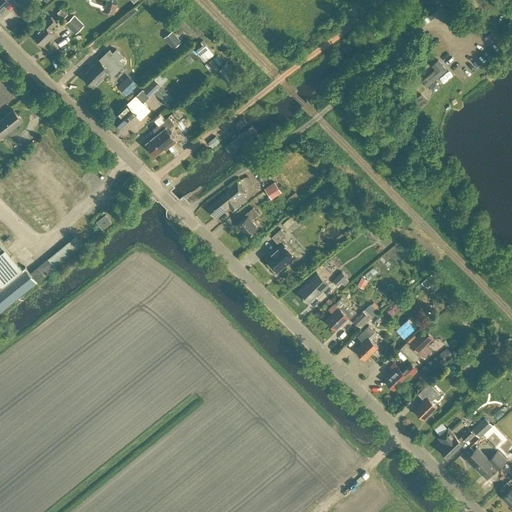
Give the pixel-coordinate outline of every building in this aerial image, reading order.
[(0,0),(0,11),(11,1),(9,0),(0,0)] [(112,0),(108,12),(114,14),(117,5),(116,4),(117,2),(117,1),(116,0),(112,0)] [(58,13),(64,18),(68,14),(62,8),(58,13)] [(65,23),(75,34),(85,24),(75,14),(65,23)] [(57,22),(51,17),(44,24),(44,25),(33,36),(43,45),(54,34),(49,29),(57,22)] [(172,31),(165,37),(174,48),(181,41),(172,31)] [(194,46),(198,51),(196,52),(205,62),(214,53),(202,39),(194,46)] [(93,85),(109,69),(119,60),(111,52),(101,61),(99,60),(83,76),(93,85)] [(447,70),(438,60),(431,66),(434,69),(421,81),(427,87),(447,70)] [(218,71),(239,95),(246,89),(225,65),(218,71)] [(125,78),(118,86),(127,95),(134,87),(125,78)] [(143,90),(149,97),(150,97),(161,85),(154,79),(143,90)] [(121,123),(122,125),(130,118),(131,119),(137,114),(141,119),(151,110),(143,103),(144,102),(149,97),(143,90),(143,89),(136,95),(127,103),(118,111),(119,113),(113,118),(119,125),(121,123)] [(166,91),(160,98),(168,106),(174,99),(166,91)] [(417,95),(415,103),(423,105),(425,97),(417,95)] [(22,121),(13,110),(0,120),(0,133),(3,137),(8,133),(10,135),(12,136),(16,133),(17,130),(15,127),(22,121)] [(173,123),(168,116),(152,128),(157,134),(146,143),(154,154),(164,147),(165,148),(176,140),(167,128),(173,123)] [(257,130),(252,124),(223,146),(228,152),(257,130)] [(216,136),(209,142),(213,146),(219,140),(216,136)] [(37,143),(33,159),(47,163),(50,154),(43,152),(45,145),(37,143)] [(246,192),(237,181),(227,189),(228,190),(208,207),(216,217),(229,206),(233,210),(240,204),(237,200),(246,192)] [(264,188),(271,198),(285,189),(281,184),(278,186),(274,181),(264,188)] [(257,227),(250,219),(258,213),(253,207),(246,213),(248,216),(237,224),(246,235),(257,227)] [(103,229),(112,222),(106,215),(97,222),(103,229)] [(296,258),(284,244),(286,242),(282,238),(286,235),(281,229),(272,237),(280,246),(265,258),(277,271),(288,262),(290,264),(296,258)] [(0,309),(56,264),(51,259),(38,270),(36,268),(30,273),(24,266),(21,269),(0,243),(0,309)] [(318,273),(316,274),(299,292),(308,302),(315,296),(316,297),(329,284),(318,273)] [(337,285),(345,277),(341,273),(332,281),(337,285)] [(362,277),(357,285),(364,288),(368,280),(362,277)] [(354,313),(339,297),(327,309),(332,313),(326,319),(335,329),(348,316),(349,318),(354,313)] [(365,309),(373,317),(380,310),(373,303),(372,304),(371,303),(365,309)] [(358,326),(367,316),(362,311),(353,321),(358,326)] [(396,331),(404,340),(417,328),(409,319),(396,331)] [(377,347),(368,337),(374,331),(368,325),(357,335),(363,341),(355,349),(365,359),(377,347)] [(424,328),(409,342),(418,352),(433,338),(424,328)] [(447,347),(441,353),(447,360),(453,355),(447,347)] [(394,388),(407,376),(408,375),(410,378),(419,370),(410,361),(401,369),(394,362),(388,368),(391,371),(385,378),(394,388)] [(456,362),(447,364),(449,374),(458,372),(456,362)] [(440,392),(429,382),(418,393),(424,398),(414,408),(424,418),(437,405),(432,400),(440,392)] [(489,383),(482,386),(485,393),(492,390),(489,383)] [(485,417),(472,429),(479,437),(492,425),(485,417)] [(465,440),(473,433),(468,428),(458,437),(448,426),(438,436),(444,443),(439,447),(448,456),(465,440)] [(488,459),(477,447),(473,450),(469,454),(466,457),(471,462),(472,462),(481,472),(492,462),(497,468),(506,459),(497,450),(488,459)] [(511,476),(502,487),(507,492),(503,495),(511,504),(511,476)]
